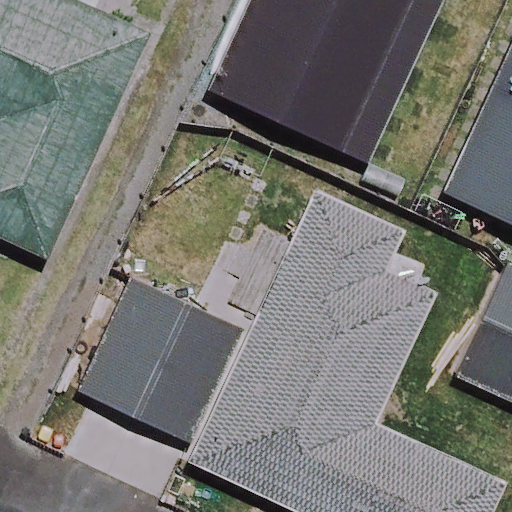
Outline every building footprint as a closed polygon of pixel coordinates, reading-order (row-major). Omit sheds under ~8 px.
[(0,0),(0,235),(48,257),(147,38),(93,14),(99,0),(0,0)] [(437,0),(247,0),(209,89),(369,158),(437,0)] [(511,44),(450,197),(511,221),(511,44)] [(393,233),(310,195),(185,462),(293,511),(485,511),(499,483),(371,425),(432,290),(379,266),(393,233)] [(511,273),(462,379),(511,402),(511,273)]
